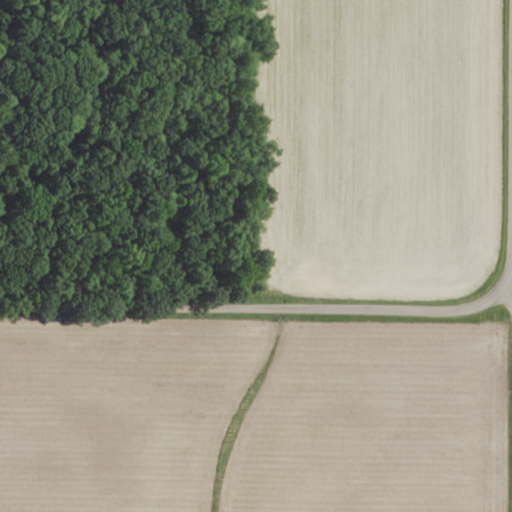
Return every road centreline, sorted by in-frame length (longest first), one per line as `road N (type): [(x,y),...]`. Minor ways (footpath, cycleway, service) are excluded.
road 1 (residential): [(511,260),(489,298),(450,310),(0,305)]
road 2 (residential): [(499,289),(504,511)]
